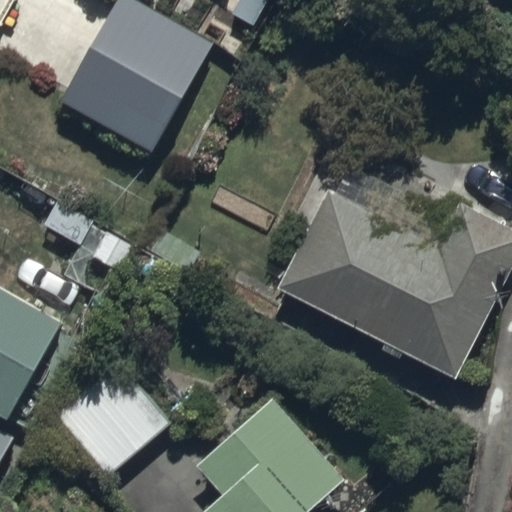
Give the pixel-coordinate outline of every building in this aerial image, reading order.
[(156,144),(215,37),(147,0),(119,0),(67,95),(156,144)] [(328,175),(277,276),(462,369),(511,268),(511,217),(464,193),(444,233),(328,175)] [(0,270),(0,399),(13,407),(68,308),(0,270)] [(122,354),(59,409),(113,470),(175,414),(122,354)] [(185,511),(317,511),(310,504),(350,468),(278,389),(204,456),(223,478),(185,511)] [(0,459),(15,432),(0,424),(0,459)]
